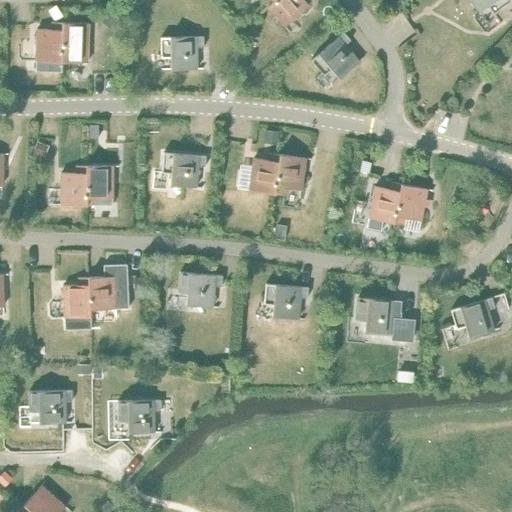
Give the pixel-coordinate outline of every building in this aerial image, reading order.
[(274,0),(267,7),(284,26),(309,5),(304,0),(274,0)] [(468,0),(478,13),(488,6),(493,13),(510,1),(509,0),(468,0)] [(56,6),(49,11),(54,19),(62,15),(56,6)] [(110,11),(102,20),(111,28),(119,19),(110,11)] [(36,61),(36,71),(61,72),(61,62),(63,23),(52,22),(52,29),(37,29),(36,61)] [(63,23),(61,62),(87,63),(88,23),(63,23)] [(344,32),(311,60),(324,75),(331,69),(339,79),(359,61),(345,45),(351,40),(344,32)] [(203,37),(161,37),(161,58),(170,58),(170,70),(197,69),(196,48),(204,47),(203,37)] [(142,122),(142,132),(157,132),(157,123),(142,122)] [(264,130),(263,143),(278,144),(279,131),(264,130)] [(32,144),(32,156),(40,156),(40,144),(32,144)] [(163,152),(162,173),(171,173),(170,185),(196,188),(198,166),(205,167),(206,156),(163,152)] [(249,190),(275,194),(280,154),(270,153),(269,160),(253,158),(249,190)] [(280,154),(275,194),(285,195),(286,188),(301,190),(306,158),(280,154)] [(371,163),(362,161),(360,171),(368,173),(371,163)] [(87,205),(87,166),(76,166),(76,173),(61,173),(61,205),(87,205)] [(113,166),(87,166),(87,205),(113,205),(113,198),(113,166)] [(394,223),(401,184),(391,182),(390,189),(375,186),(369,218),(394,223)] [(427,189),(401,184),(394,223),(404,225),(406,218),(420,221),(427,189)] [(104,277),(89,277),(90,310),(129,308),(127,264),(104,265),(104,277)] [(180,272),(178,292),(187,293),(186,305),(212,307),(214,286),(222,286),(223,276),(180,272)] [(131,276),(131,291),(140,291),(140,276),(131,276)] [(65,330),(91,329),(90,310),(89,277),(78,278),(78,285),(63,285),(65,330)] [(266,284),(264,304),(273,305),(272,317),(298,319),(300,297),(307,298),(308,287),(266,284)] [(492,297),(451,310),(456,329),(465,326),(469,338),(494,330),(488,310),(495,308),(492,297)] [(358,298),(356,318),(365,319),(364,331),(390,334),(393,334),(392,339),(412,341),(414,320),(399,319),(400,302),(358,298)] [(221,359),(219,373),(231,375),(233,360),(221,359)] [(77,365),(77,375),(89,375),(90,366),(77,365)] [(101,367),(93,367),(93,378),(102,378),(101,367)] [(413,373),(398,371),(398,372),(399,372),(398,380),(410,381),(411,374),(413,374),(413,373)] [(72,390),(29,391),(30,411),(39,411),(39,423),(65,423),(65,401),(72,401),(72,390)] [(161,400),(118,401),(118,421),(128,421),(128,433),(154,432),(154,411),(161,411),(161,400)] [(11,479),(5,472),(0,477),(0,481),(4,486),(11,479)] [(23,505),(31,511),(60,511),(65,506),(41,485),(23,505)] [(107,501),(101,508),(105,511),(112,511),(115,509),(107,501)]
